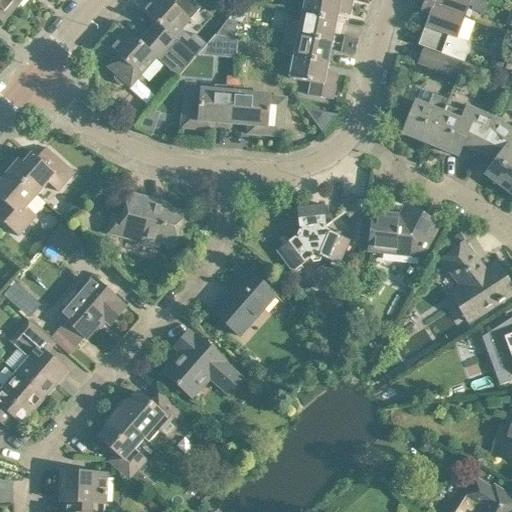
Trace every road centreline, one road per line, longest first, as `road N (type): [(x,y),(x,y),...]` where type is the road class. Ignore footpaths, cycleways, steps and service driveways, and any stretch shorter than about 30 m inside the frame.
road 1 (residential): [(232,169),(220,242),(206,271),(46,446),(27,511)]
road 2 (residential): [(34,74),(111,138),(182,163),(232,169)]
road 3 (residential): [(511,232),(476,206),(405,177),(388,153),(352,134)]
road 4 (residential): [(352,134),(390,0)]
road 5 (residential): [(232,169),(289,171),(322,160),(352,134)]
